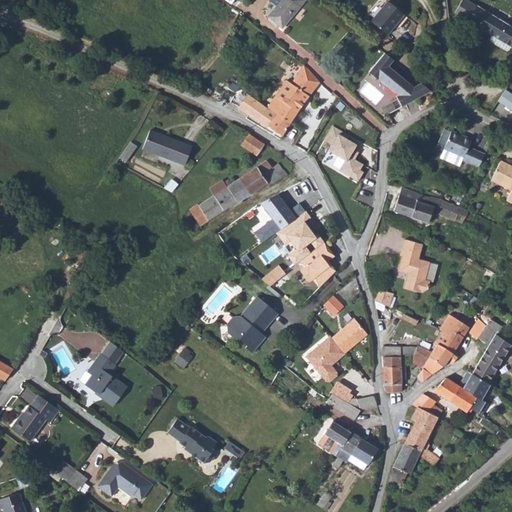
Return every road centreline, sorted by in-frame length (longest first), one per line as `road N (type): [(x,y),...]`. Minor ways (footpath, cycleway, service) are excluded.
road 1 (residential): [(0,15),(226,112),(307,162),(357,260)]
road 2 (unclassified): [(511,127),(459,102),(398,130),(384,144),(376,215),(357,260)]
road 3 (residential): [(357,260),(390,445),(378,511)]
road 4 (unknown): [(384,144),(333,85),(254,17),(262,0)]
